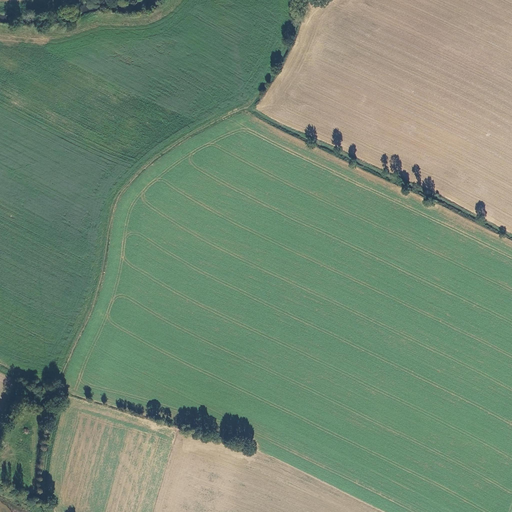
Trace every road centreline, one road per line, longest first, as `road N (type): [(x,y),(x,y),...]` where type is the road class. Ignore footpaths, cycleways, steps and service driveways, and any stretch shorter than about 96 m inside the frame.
road 1 (track): [(58,511),(41,485),(52,416),(105,268),(116,200),(149,165),(250,108),(286,47),(299,0)]
road 2 (track): [(250,108),(511,236)]
